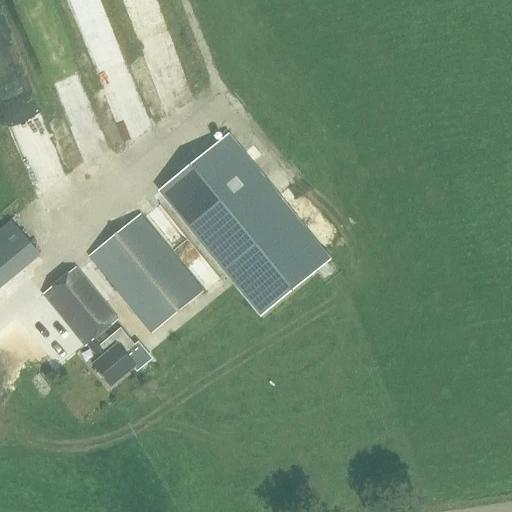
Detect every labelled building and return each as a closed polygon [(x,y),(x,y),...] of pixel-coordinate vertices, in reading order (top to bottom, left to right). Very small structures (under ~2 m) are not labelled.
[(225,138),(160,190),(261,315),(326,262),(225,138)] [(152,333),(202,292),(140,216),(89,256),(152,333)] [(0,288),(38,257),(9,222),(0,229),(0,288)] [(100,345),(94,339),(117,320),(75,268),(42,295),(85,347),(86,345),(98,361),(92,367),(109,387),(132,367),(122,356),(133,346),(118,329),(100,345)] [(35,368),(49,355),(42,346),(18,315),(0,329),(0,379),(27,358),(35,368)]
